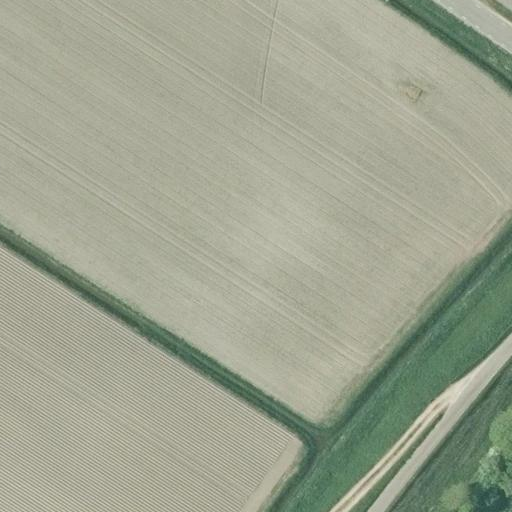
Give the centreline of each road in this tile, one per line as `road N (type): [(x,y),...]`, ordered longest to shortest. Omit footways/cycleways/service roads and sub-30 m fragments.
road 1 (unclassified): [(511,344),(372,511)]
road 2 (track): [(334,511),(490,368)]
